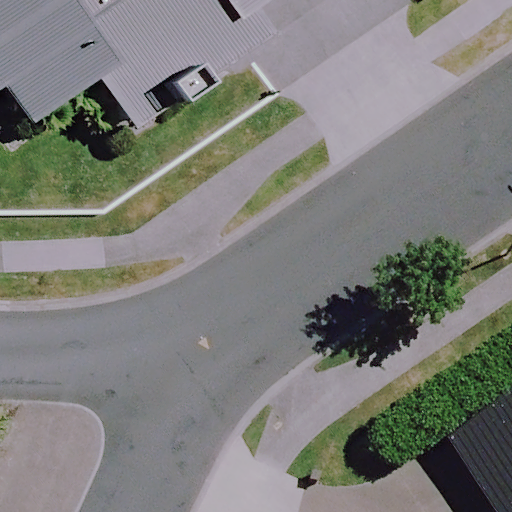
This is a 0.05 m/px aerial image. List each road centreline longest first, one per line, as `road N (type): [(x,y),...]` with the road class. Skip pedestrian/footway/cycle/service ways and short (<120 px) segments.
road 1 (residential): [(196,371),(511,146)]
road 2 (residential): [(196,371),(0,363)]
road 3 (residential): [(119,511),(196,371)]
